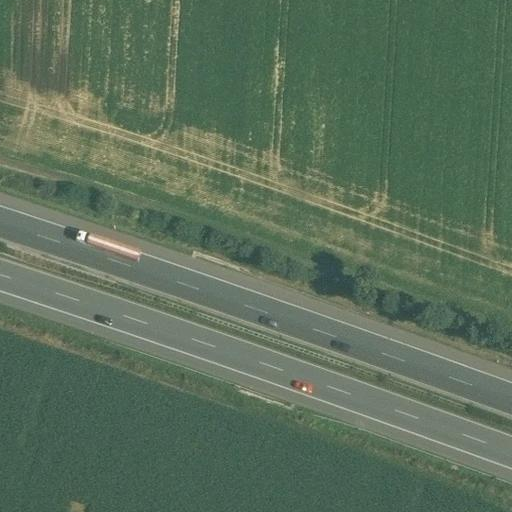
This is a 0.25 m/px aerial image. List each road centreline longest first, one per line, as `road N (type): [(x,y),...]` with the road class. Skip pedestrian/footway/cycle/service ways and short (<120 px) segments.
road 1 (motorway): [(511,406),(0,225)]
road 2 (track): [(511,341),(0,164)]
road 3 (motorway): [(0,284),(511,459)]
